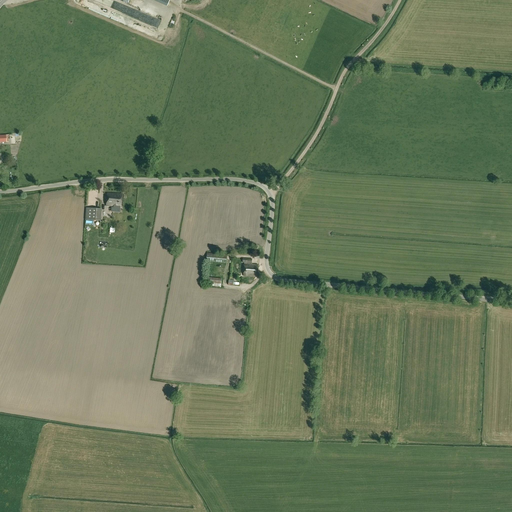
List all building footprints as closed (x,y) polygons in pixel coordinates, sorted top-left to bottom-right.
[(107,194),(106,206),(114,207),(115,207),(115,208),(113,208),(112,212),(120,212),(120,207),(121,207),(123,194),(107,194)] [(92,204),(101,204),(101,196),(92,196),(92,204)] [(101,209),(86,208),(85,220),(100,221),(101,209)] [(227,255),(207,253),(206,261),(226,263),(227,255)] [(243,258),(243,263),(245,263),(244,276),(256,277),(257,265),(252,265),(252,259),(243,258)] [(204,282),(207,282),(207,283),(209,283),(209,285),(221,287),(221,279),(208,277),(208,278),(204,278),(204,282)]
